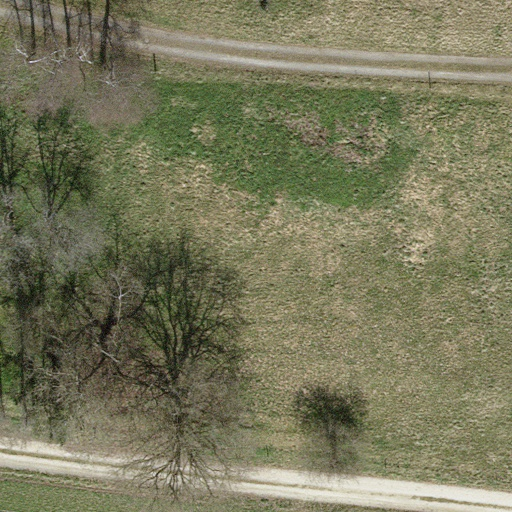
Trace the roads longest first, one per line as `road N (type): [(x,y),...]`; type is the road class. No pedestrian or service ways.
road 1 (track): [(511,77),(269,64),(0,7)]
road 2 (track): [(511,505),(0,448)]
